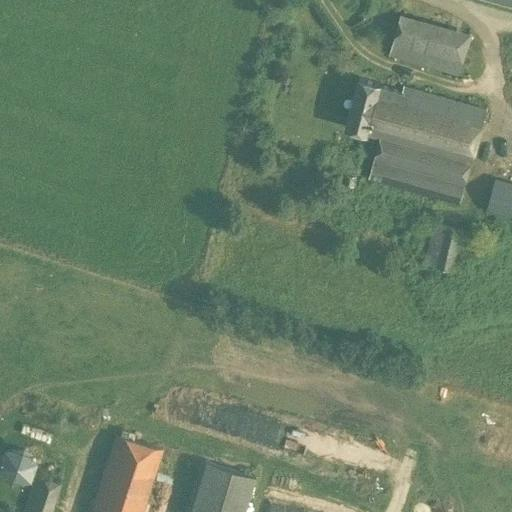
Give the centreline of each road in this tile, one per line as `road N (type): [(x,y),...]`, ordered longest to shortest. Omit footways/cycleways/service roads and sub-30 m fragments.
road 1 (track): [(323,0),(372,60),(468,90),(499,87)]
road 2 (track): [(71,511),(81,460),(136,397)]
